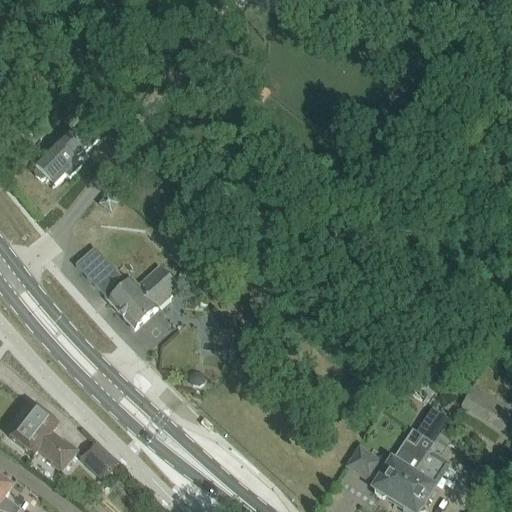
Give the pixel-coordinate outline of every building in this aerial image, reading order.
[(33,135),(27,128),(20,120),(6,133),(12,139),(19,147),(33,135)] [(100,141),(87,129),(78,137),(74,133),(59,149),(58,148),(51,154),(41,145),(32,154),(42,164),(36,171),(38,173),(37,174),(36,178),(42,183),(46,182),(47,181),(55,189),(66,179),(67,177),(70,181),(82,169),(78,165),(100,141)] [(118,206),(108,199),(102,207),(111,215),(118,206)] [(110,305),(135,333),(179,293),(159,271),(139,289),(133,282),(128,286),(96,251),(77,268),(110,305)] [(457,351),(448,347),(447,346),(443,354),(443,355),(452,359),(457,351)] [(430,363),(420,357),(404,385),(413,390),(430,363)] [(199,374),(198,373),(196,374),(195,374),(194,375),(192,375),(192,376),(191,377),(190,379),(190,380),(190,381),(190,383),(190,384),(191,385),(192,387),(192,388),(194,388),(195,389),(196,389),(198,389),(199,389),(200,389),(202,388),(203,388),(204,387),(204,385),(205,384),(205,383),(206,381),(205,380),(205,379),(204,377),(204,376),(203,375),(202,375),(200,374),(199,374)] [(511,437),(511,410),(474,388),(463,409),(511,437)] [(53,469),(62,476),(79,454),(69,446),(68,447),(53,436),(58,429),(59,429),(60,427),(59,426),(58,427),(36,409),(35,407),(34,408),(33,409),(11,438),(10,439),(11,440),(37,460),(41,455),(55,466),(53,469)] [(387,500),(397,506),(442,437),(441,436),(435,446),(423,439),(416,449),(406,443),(394,462),(375,492),(377,493),(377,498),(384,502),(387,500)] [(422,511),(439,490),(438,489),(452,467),(435,456),(437,452),(441,454),(449,441),(442,437),(397,506),(405,511),(422,511)] [(348,470),(356,474),(350,485),(365,493),(383,460),(359,447),(348,470)] [(97,448),(83,462),(104,482),(118,468),(97,448)] [(0,511),(20,511),(8,503),(16,492),(0,481),(0,511)]
